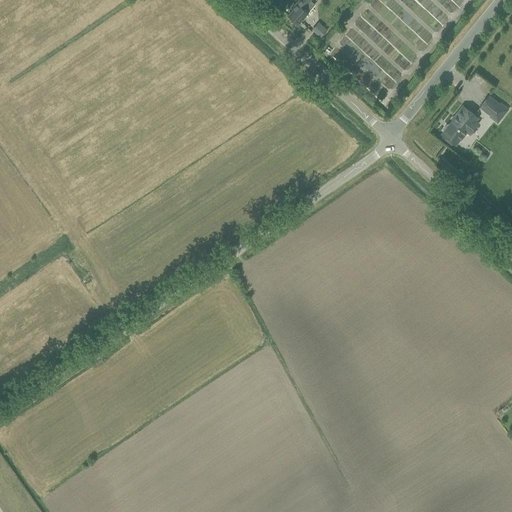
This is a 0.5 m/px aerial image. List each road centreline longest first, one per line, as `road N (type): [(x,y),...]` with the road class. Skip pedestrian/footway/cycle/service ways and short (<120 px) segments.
road 1 (unclassified): [(0,412),(392,140)]
road 2 (unclassified): [(392,140),(242,0)]
road 3 (unclassified): [(392,140),(504,0)]
road 4 (unclassified): [(511,252),(392,140)]
